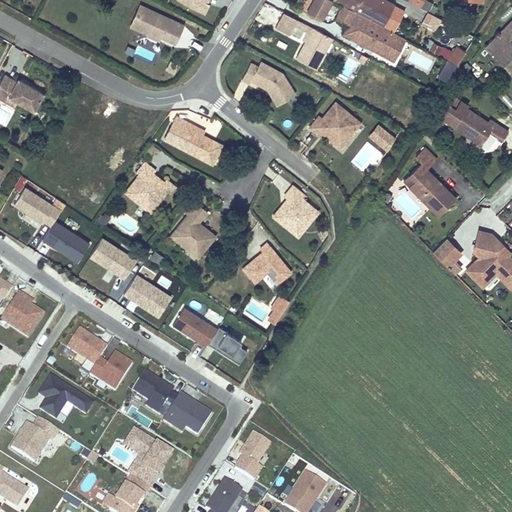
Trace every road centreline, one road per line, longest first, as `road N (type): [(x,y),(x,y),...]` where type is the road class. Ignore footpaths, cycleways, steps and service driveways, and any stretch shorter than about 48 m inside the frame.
road 1 (residential): [(75,300),(234,406),(231,424),(176,511)]
road 2 (residential): [(0,19),(146,97),(196,82)]
road 3 (residential): [(75,300),(0,419)]
